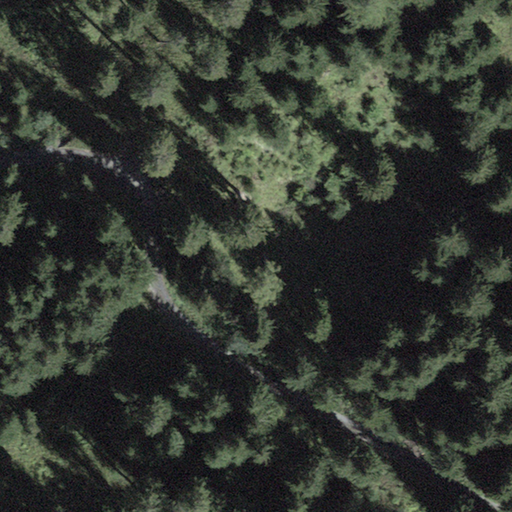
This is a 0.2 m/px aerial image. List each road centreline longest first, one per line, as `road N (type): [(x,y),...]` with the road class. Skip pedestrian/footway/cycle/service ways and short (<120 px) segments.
road 1 (track): [(511,510),(201,338),(161,294),(146,195),(133,179),(67,154),(0,159)]
road 2 (track): [(146,195),(125,144),(29,74),(0,35)]
